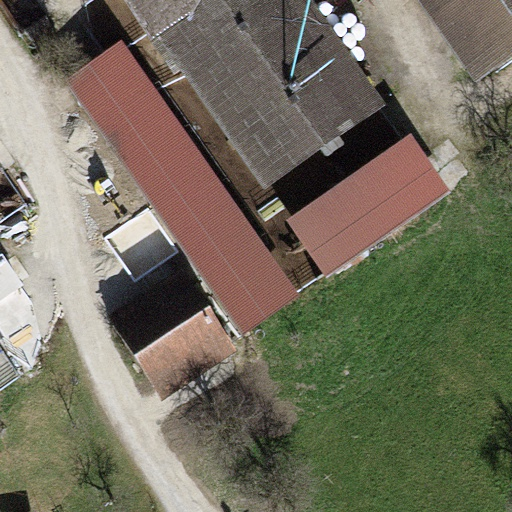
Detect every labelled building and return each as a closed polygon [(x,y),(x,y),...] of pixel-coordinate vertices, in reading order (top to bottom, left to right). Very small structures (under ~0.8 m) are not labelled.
[(105,0),(255,205),(385,111),(304,0),(105,0)] [(511,64),(511,0),(400,0),(470,95),(511,64)] [(420,146),(289,216),(322,277),(453,207),(420,146)] [(268,337),(172,190),(98,238),(141,304),(99,331),(152,412),(268,337)] [(260,235),(298,302),(323,288),(285,221),(260,235)]
